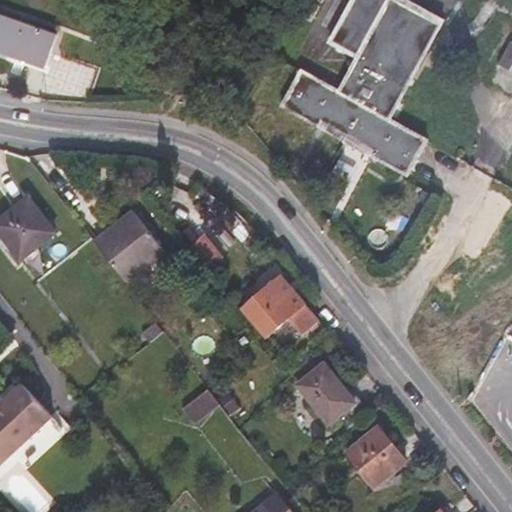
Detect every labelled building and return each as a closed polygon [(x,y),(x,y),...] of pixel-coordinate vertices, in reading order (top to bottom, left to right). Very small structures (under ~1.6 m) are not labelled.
[(319,0),(308,0),(280,54),(288,58),(319,0)] [(341,92),(390,118),(441,25),(394,0),(354,0),(331,42),(359,58),(341,92)] [(57,35),(0,14),(0,51),(45,67),(57,35)] [(303,70),(302,71),(283,106),(319,125),(322,121),(376,150),(373,155),(407,174),(409,175),(427,142),(428,138),(426,137),(426,138),(390,118),(341,92),(305,73),(305,71),(303,70)] [(55,233),(29,199),(0,220),(0,232),(21,259),(55,233)] [(135,213),(96,245),(124,281),(164,250),(135,213)] [(249,316),(281,356),(315,328),(283,289),(249,316)] [(161,329),(155,320),(140,333),(146,341),(161,329)] [(323,363),(303,381),(335,418),(355,403),(323,363)] [(335,418),(303,381),(298,384),(329,423),(335,418)] [(0,463),(52,419),(22,385),(6,400),(1,395),(0,395),(0,463)] [(190,417),(215,397),(208,389),(183,408),(190,417)] [(406,462),(379,428),(348,453),(375,486),(406,462)] [(254,511),(289,511),(276,495),(254,511)]
